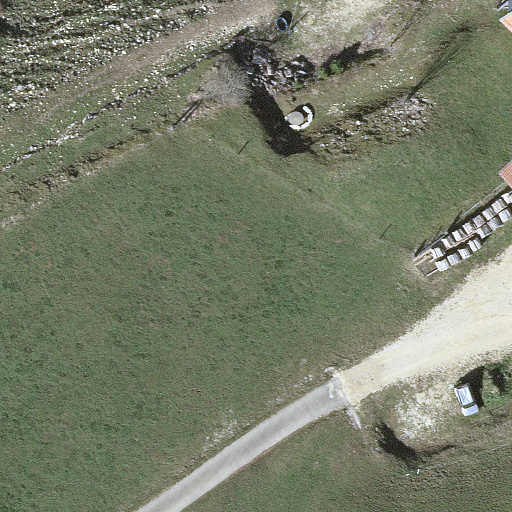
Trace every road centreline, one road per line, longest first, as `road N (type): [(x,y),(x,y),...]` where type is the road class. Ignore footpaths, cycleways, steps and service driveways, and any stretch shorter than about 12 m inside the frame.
road 1 (track): [(511,335),(348,391),(159,511)]
road 2 (track): [(336,0),(297,14),(254,16),(191,41),(0,144)]
